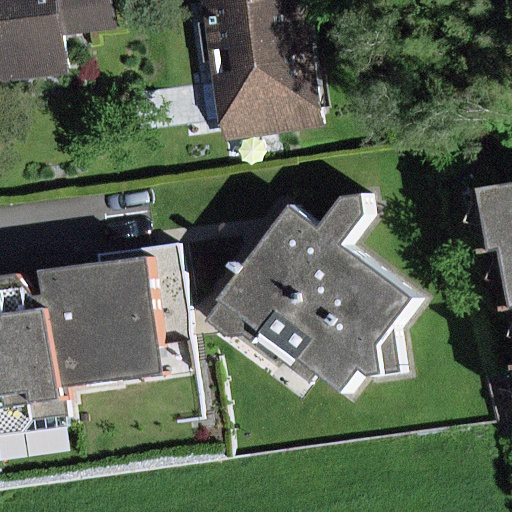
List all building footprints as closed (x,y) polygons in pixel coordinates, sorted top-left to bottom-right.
[(0,0),(0,82),(98,71),(92,34),(136,29),(132,0),(0,0)] [(323,0),(220,0),(236,136),(337,124),(323,0)] [(432,295),(367,242),(393,210),(388,190),(364,204),(348,226),(314,198),(237,291),(355,387),(366,374),(429,375),(420,308),(432,295)] [(511,201),(501,204),(511,242),(511,201)] [(0,278),(0,436),(61,429),(58,405),(81,401),(93,384),(183,372),(167,255),(70,269),(75,307),(45,310),(40,273),(0,278)]
